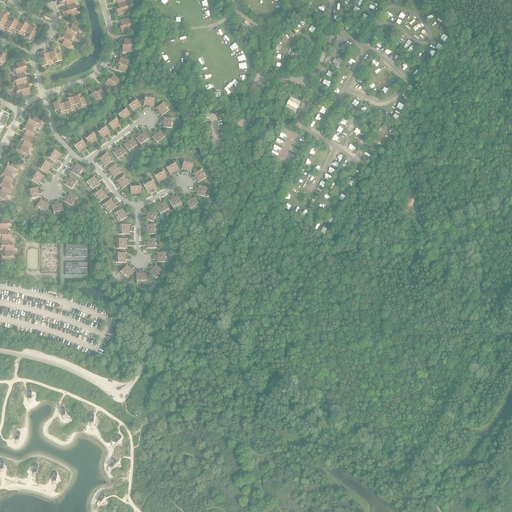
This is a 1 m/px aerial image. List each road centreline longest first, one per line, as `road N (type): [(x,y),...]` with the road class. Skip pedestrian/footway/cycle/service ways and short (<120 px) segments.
road 1 (track): [(0,381),(42,383),(121,423),(131,448),(127,500),(137,511)]
road 2 (track): [(115,391),(144,422),(231,413),(298,440)]
